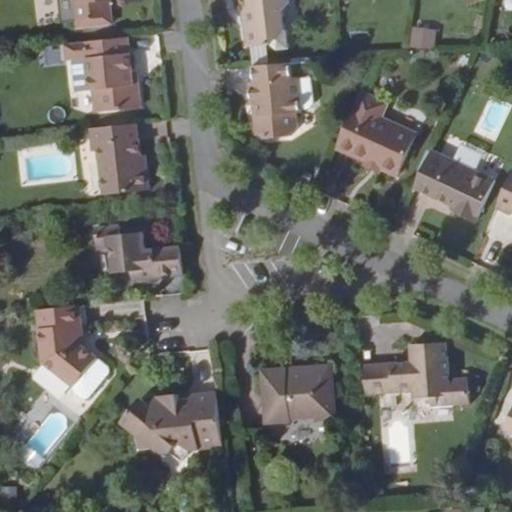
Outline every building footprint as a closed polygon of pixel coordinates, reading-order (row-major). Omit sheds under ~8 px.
[(74,0),(78,28),(113,23),(111,0),(74,0)] [(291,0),(247,0),(249,5),(251,21),(245,28),(247,47),(271,45),(280,50),(291,49),(289,31),(287,30),(285,11),(292,2),(291,0)] [(249,5),(242,13),(245,28),(251,21),(249,5)] [(410,27),(410,49),(433,50),(434,28),(410,27)] [(84,43),(66,45),(67,61),(73,61),(76,92),(94,90),(97,113),(143,108),(140,87),(135,88),(133,73),(129,37),(84,42),(84,43)] [(293,63),(254,66),(255,82),(250,82),(253,102),(263,101),(263,108),(261,109),(262,119),(254,120),(255,131),(265,139),(292,136),(300,127),(298,113),(303,113),(300,77),(295,78),(293,63)] [(391,103),(364,92),(339,144),(357,152),(356,156),(367,162),(383,170),(385,165),(401,172),(419,134),(384,118),(391,103)] [(263,101),(253,102),(254,120),(262,119),(261,109),(263,108),(263,101)] [(138,124),(92,129),(94,152),(100,151),(105,195),(150,190),(148,168),(143,168),(142,156),(138,124)] [(339,144),(338,148),(356,156),(357,152),(339,144)] [(496,180),(432,151),(415,188),(453,205),(452,209),(478,221),(496,180)] [(383,170),(367,162),(365,164),(382,172),(383,170)] [(401,172),(385,165),(383,170),(399,177),(401,172)] [(511,175),(497,209),(511,216),(511,214),(511,175)] [(121,226),(96,229),(98,249),(112,247),(114,271),(132,269),(139,268),(141,280),(185,275),(182,247),(147,250),(145,231),(122,234),(121,226)] [(139,268),(132,269),(133,280),(141,280),(139,268)] [(81,305),(39,310),(44,362),(75,387),(99,358),(86,347),(80,343),(78,325),(83,324),(81,305)] [(83,324),(78,325),(80,343),(86,347),(83,324)] [(412,361),(366,364),(367,395),(414,391),(433,397),(434,407),(472,404),(470,377),(452,379),(449,342),(421,344),(422,355),(417,361),(412,361)] [(421,344),(411,344),(412,361),(417,361),(422,355),(421,344)] [(110,366),(99,358),(75,387),(77,392),(85,399),(90,398),(110,371),(110,366)] [(289,368),(263,370),(267,424),(293,422),(293,419),(317,417),(317,420),(337,418),(333,365),(312,367),(313,369),(289,370),(289,368)] [(152,404),(143,397),(122,423),(138,436),(139,451),(153,449),(160,454),(171,454),(172,453),(179,445),(184,445),(192,451),(224,447),(218,391),(194,394),(191,398),(192,405),(181,406),(180,394),(158,396),(152,404)] [(52,411),(28,444),(44,456),(68,422),(52,411)] [(179,445),(172,453),(183,462),(192,451),(184,445),(179,445)]
